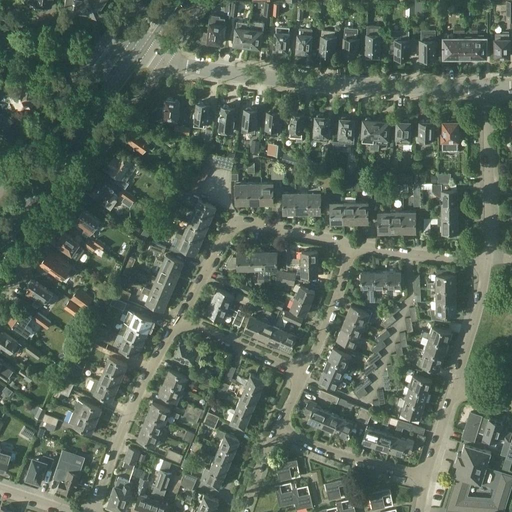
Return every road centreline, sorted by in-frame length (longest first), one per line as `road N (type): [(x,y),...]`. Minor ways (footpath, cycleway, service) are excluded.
road 1 (residential): [(163,62),(289,81),(487,88)]
road 2 (residential): [(0,297),(163,62)]
road 3 (primary): [(0,243),(128,58)]
road 4 (residential): [(92,511),(135,397),(176,321)]
road 5 (residential): [(486,260),(487,88)]
road 6 (residential): [(95,56),(0,193)]
road 7 (residential): [(426,477),(340,456),(276,429)]
road 8 (residential): [(303,374),(351,244)]
road 9 (residential): [(303,374),(176,321)]
road 10 (residential): [(486,260),(351,244)]
road 11 (residential): [(453,389),(486,260)]
